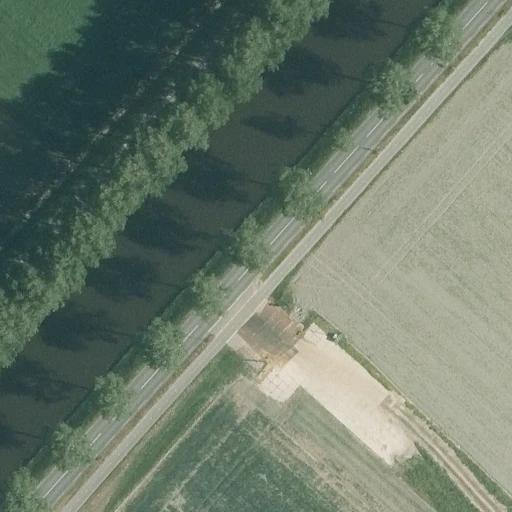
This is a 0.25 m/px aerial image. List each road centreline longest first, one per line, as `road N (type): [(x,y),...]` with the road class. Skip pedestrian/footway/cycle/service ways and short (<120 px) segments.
road 1 (secondary): [(31,511),(491,0)]
road 2 (tertiary): [(0,299),(266,0)]
